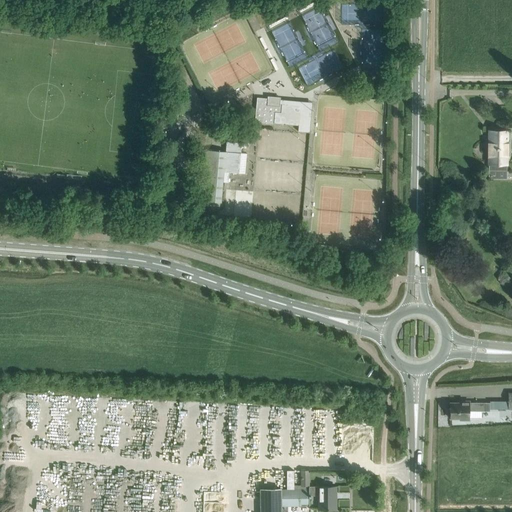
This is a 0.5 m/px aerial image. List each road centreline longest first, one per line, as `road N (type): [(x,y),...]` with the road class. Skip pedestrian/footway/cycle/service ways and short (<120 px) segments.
road 1 (tertiary): [(0,249),(155,263),(302,309)]
road 2 (tertiary): [(416,227),(419,0)]
road 3 (unknown): [(237,472),(226,445),(231,430),(273,422),(335,427),(383,470)]
